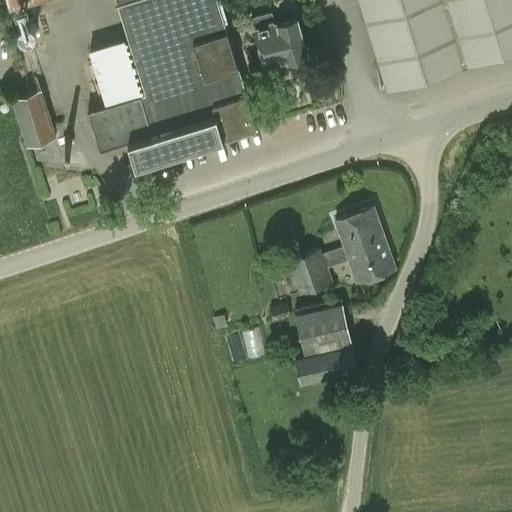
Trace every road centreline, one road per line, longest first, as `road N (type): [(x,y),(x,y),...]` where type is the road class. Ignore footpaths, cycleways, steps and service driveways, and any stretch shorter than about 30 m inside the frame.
road 1 (tertiary): [(416,132),(0,270)]
road 2 (unclassified): [(345,511),(361,407),(419,239),(416,132)]
